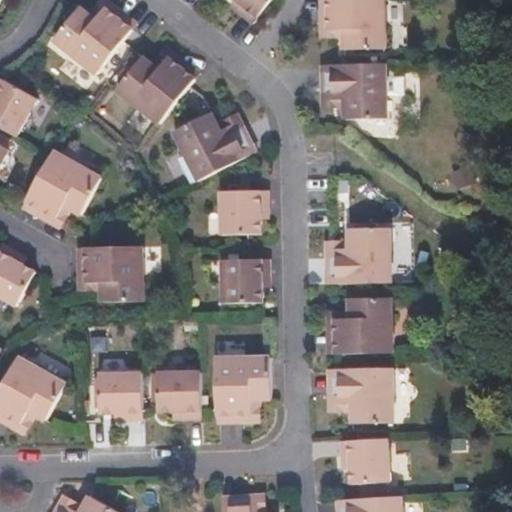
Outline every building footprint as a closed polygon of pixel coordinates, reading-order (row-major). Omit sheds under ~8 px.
[(138,26),(104,0),(102,0),(90,16),(97,22),(106,11),(133,32),(138,26)] [(276,0),(239,0),(240,1),(246,5),(242,11),(258,24),(276,0)] [(332,0),(325,0),(325,37),(347,36),(346,28),(334,29),(332,0)] [(332,0),(334,29),(346,28),(347,36),(347,50),(389,49),(387,0),(332,0)] [(246,5),(240,1),(236,7),(242,11),(246,5)] [(90,16),(80,9),(54,42),(98,76),(133,32),(106,11),(97,22),(90,16)] [(200,74),(165,47),(152,64),(158,69),(167,58),(195,81),(200,74)] [(152,64),(142,56),(116,89),(160,124),(190,87),(195,81),(167,58),(158,69),(152,64)] [(348,66),(334,66),(336,102),(350,102),(350,109),(350,121),(391,120),(390,64),(348,66)] [(334,66),(326,67),(328,110),(350,109),(350,102),(336,102),(334,66)] [(0,128),(17,138),(38,101),(3,81),(0,86),(0,128)] [(212,114),(175,133),(200,183),(249,159),(234,128),(223,134),(219,126),(212,114)] [(256,156),(237,116),(219,126),(223,134),(234,128),(249,159),(256,156)] [(0,170),(10,152),(0,146),(0,170)] [(56,153),(53,158),(29,200),(59,217),(65,207),(72,211),(82,217),(103,180),(56,153)] [(267,192),(220,193),(221,237),(261,236),(261,220),(261,214),(268,213),(267,192)] [(29,200),(24,209),(61,230),(72,211),(65,207),(59,217),(29,200)] [(349,249),(334,249),(335,286),(391,284),(390,228),(348,229),(348,240),(349,249)] [(348,240),(326,241),(327,286),(335,286),(334,249),(349,249),(348,240)] [(3,246),(0,252),(0,298),(18,309),(38,274),(30,269),(19,264),(23,257),(3,246)] [(97,251),(89,251),(90,285),(103,285),(103,294),(103,306),(145,306),(144,250),(97,251)] [(89,251),(80,252),(80,292),(80,294),(103,294),(103,285),(90,285),(89,251)] [(23,257),(19,264),(30,269),(30,262),(23,257)] [(269,261),(221,263),(222,306),(262,305),(262,290),(262,283),(269,283),(269,261)] [(351,319),(337,319),(338,356),(393,355),(392,297),(351,298),(351,310),(351,319)] [(351,310),(328,311),(329,356),(338,356),(337,319),(351,319),(351,310)] [(271,359),(214,361),(215,416),(250,415),(249,401),(257,401),(272,401),(271,359)] [(71,387),(23,360),(0,400),(0,410),(26,425),(33,413),(41,418),(51,423),(71,387)] [(202,370),(157,372),(158,412),(173,411),(181,411),(181,417),(203,417),(202,370)] [(338,370),(329,370),(329,414),(352,414),(352,405),(338,405),(338,370)] [(393,370),(338,370),(338,405),(352,405),(352,414),(352,426),(394,425),(393,370)] [(144,372),(101,373),(102,413),(116,413),(123,413),(123,419),(145,419),(144,372)] [(250,415),(215,416),(216,424),(258,423),(257,401),(249,401),(250,415)] [(0,410),(0,420),(30,437),(41,418),(33,413),(26,425),(0,410)] [(389,439),(342,441),(343,463),(352,463),(352,470),(353,484),(391,482),(389,439)] [(352,463),(343,463),(343,471),(352,470),(352,463)] [(81,511),(69,505),(65,511),(126,511),(91,492),(84,504),(81,511)] [(84,504),(66,493),(55,511),(65,511),(69,505),(81,511),(84,504)] [(266,511),(266,496),(223,497),(224,506),(258,505),(258,511),(266,511)] [(354,501),(348,501),(348,511),(404,511),(403,498),(354,501)] [(348,511),(348,501),(340,502),(340,511),(348,511)]
